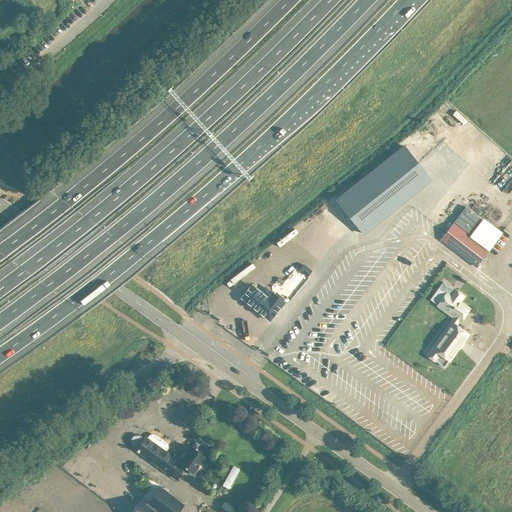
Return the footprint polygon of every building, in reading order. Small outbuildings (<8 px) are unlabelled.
[(404,149),(337,205),(362,235),(431,181),(404,149)] [(465,207),(453,223),(470,236),(482,221),(465,207)] [(453,223),(441,239),(476,266),(488,250),(470,236),(453,223)] [(412,260),(404,255),(402,259),(409,264),(412,260)] [(304,264),(299,269),(300,270),(308,276),(311,272),(312,271),(304,264)] [(433,348),(428,355),(435,360),(439,355),(441,356),(442,354),(449,360),(468,334),(456,326),(459,321),(460,321),(469,309),(459,302),(463,296),(444,283),(440,288),(447,293),(438,305),(455,317),(451,322),(453,324),(435,349),(433,348)] [(270,320),(285,302),(273,292),(267,300),(251,287),(242,298),(270,320)] [(131,439),(131,443),(132,446),(137,450),(170,474),(176,466),(182,471),(186,466),(194,472),(198,466),(199,467),(200,465),(200,464),(205,457),(191,447),(180,462),(174,458),(175,457),(172,454),(171,455),(164,450),(167,446),(166,442),(153,433),(149,434),(146,438),(145,439),(139,435),(136,435),(133,437),(131,439)] [(219,483),(213,491),(218,495),(224,487),(219,483)] [(161,487),(148,505),(142,500),(133,511),(179,511),(185,505),(161,487)]
